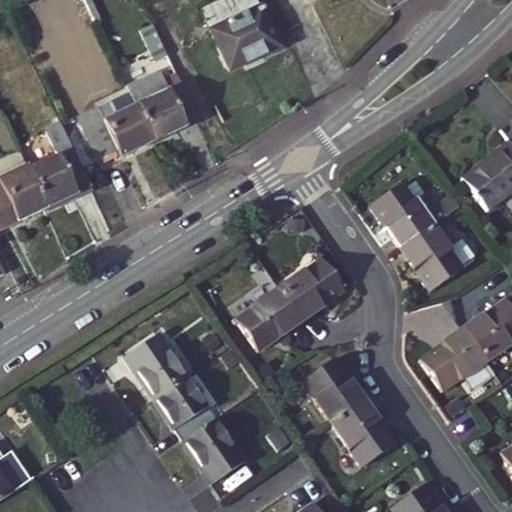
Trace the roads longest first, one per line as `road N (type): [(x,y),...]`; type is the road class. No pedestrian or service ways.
road 1 (residential): [(485,511),(391,384),(374,270),(294,164)]
road 2 (residential): [(0,347),(294,164)]
road 3 (residential): [(294,164),(415,93),(511,13)]
road 4 (residential): [(464,0),(294,164)]
road 5 (residential): [(86,367),(180,511)]
